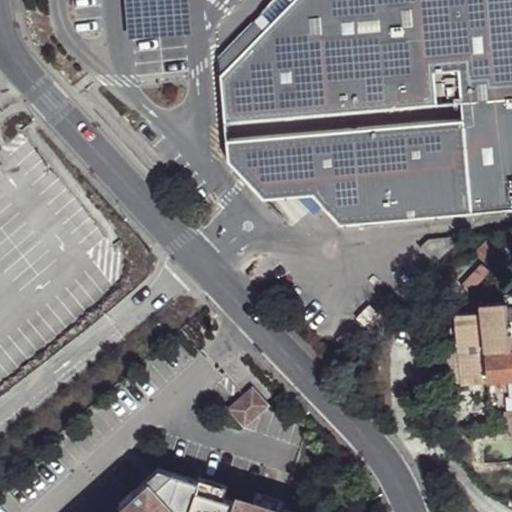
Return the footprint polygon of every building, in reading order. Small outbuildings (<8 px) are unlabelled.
[(184,0),(123,0),(126,36),(188,31),(184,0)] [(468,210),(511,205),(511,0),(268,0),(216,54),(222,119),(458,99),(460,116),(468,210)] [(460,116),(223,136),(225,157),(251,180),(280,155),(310,189),(336,221),(468,210),(460,116)] [(264,192),(310,189),(280,155),(251,180),(264,192)] [(447,273),(475,245),(441,249),(432,258),(447,273)] [(460,381),(511,377),(511,291),(505,292),(505,301),(479,303),(480,311),(454,313),(456,346),(443,348),(446,379),(460,377),(460,381)] [(378,341),(392,327),(384,319),(371,333),(378,341)] [(359,362),(374,347),(366,339),(351,354),(359,362)] [(338,362),(334,368),(338,372),(343,367),(338,362)] [(268,403),(252,386),(229,409),(245,425),(268,403)] [(297,511),(298,511),(283,506),(284,503),(268,499),(265,507),(238,498),(237,501),(196,488),(198,480),(171,471),(163,478),(157,472),(133,494),(139,501),(126,511),(297,511)]
